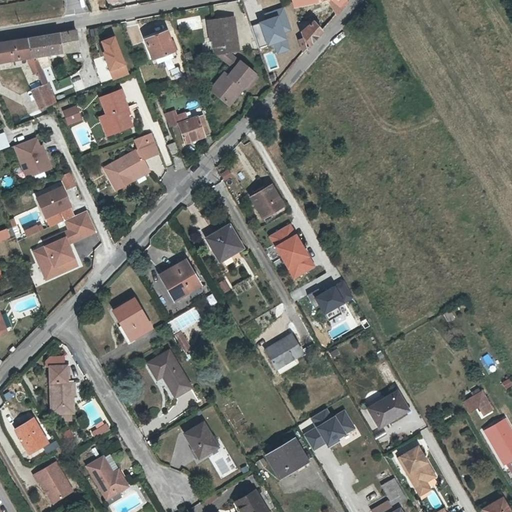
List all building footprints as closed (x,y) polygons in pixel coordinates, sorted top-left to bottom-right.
[(292,0),(295,10),(330,2),(331,4),(338,15),(349,2),(348,0),(292,0)] [(266,20),(251,25),(260,50),(274,45),(277,55),(291,50),(285,33),(291,30),(283,7),(263,14),(266,20)] [(206,20),(209,39),(213,39),(216,55),(241,52),(235,15),(206,20)] [(309,49),(325,32),(316,22),(307,29),(304,31),(303,32),(304,35),(308,45),(309,49)] [(77,31),(61,34),(64,52),(81,49),(77,31)] [(173,43),(168,32),(145,41),(153,61),(156,60),(172,54),(176,52),(173,43)] [(61,34),(29,39),(33,57),(38,57),(64,52),(61,34)] [(116,37),(102,42),(105,53),(103,53),(113,81),(130,75),(116,37)] [(33,57),(29,39),(0,43),(0,60),(0,63),(1,63),(9,62),(20,60),(29,58),(33,57)] [(209,39),(204,40),(206,57),(216,55),(213,39),(209,39)] [(191,51),(184,53),(187,61),(194,59),(191,51)] [(172,54),(156,60),(158,65),(174,59),(172,54)] [(231,64),(225,71),(229,74),(241,60),(234,54),(222,56),(231,64)] [(54,105),(33,57),(29,58),(41,86),(32,88),(40,110),(54,105)] [(59,103),(38,57),(33,57),(54,105),(59,103)] [(239,86),(242,88),(243,87),(246,89),(258,76),(254,73),(255,73),(241,60),(229,74),(225,71),(210,89),(225,102),(239,86)] [(228,104),(242,88),(239,86),(225,102),(228,104)] [(135,129),(132,118),(130,112),(132,111),(126,94),(107,100),(113,118),(111,118),(116,136),(135,129)] [(77,107),(63,111),(68,126),(82,121),(77,107)] [(171,127),(178,125),(188,121),(185,115),(179,117),(177,111),(167,115),(171,127)] [(205,137),(205,136),(203,132),(208,130),(202,116),(178,125),(186,144),(205,137)] [(116,136),(111,118),(105,120),(111,138),(116,136)] [(155,137),(149,139),(156,159),(161,157),(155,137)] [(131,178),(149,171),(145,163),(156,159),(149,139),(139,142),(141,149),(141,152),(139,154),(106,170),(117,191),(133,184),(131,178)] [(40,141),(14,153),(27,183),(53,171),(40,141)] [(185,167),(177,143),(172,145),(169,146),(176,168),(177,170),(185,167)] [(229,170),(221,174),(225,182),(234,178),(229,170)] [(77,184),(71,171),(62,175),(67,189),(77,184)] [(151,175),(149,171),(131,178),(133,184),(151,175)] [(275,181),(251,195),(264,218),(288,204),(275,181)] [(37,198),(46,218),(71,206),(63,187),(37,198)] [(46,218),(51,227),(65,220),(76,216),(71,206),(46,218)] [(65,220),(70,230),(44,242),(46,246),(34,252),(43,272),(55,266),(58,274),(78,265),(73,254),(68,256),(66,250),(70,248),(69,245),(69,243),(83,237),(77,223),(91,217),(88,210),(77,215),(76,216),(65,220)] [(77,223),(83,237),(97,231),(91,217),(77,223)] [(231,221),(206,236),(221,262),(247,247),(231,221)] [(292,222),(269,235),(294,280),(317,267),(292,222)] [(27,238),(40,232),(38,227),(38,226),(24,232),(27,238)] [(200,286),(185,262),(161,276),(176,300),(200,286)] [(55,266),(43,272),(46,279),(58,274),(55,266)] [(249,278),(239,286),(244,292),(254,285),(249,278)] [(223,279),(217,283),(223,293),(230,289),(223,279)] [(345,279),(315,295),(330,321),(343,313),(339,306),(355,297),(345,279)] [(212,294),(205,296),(208,305),(215,303),(212,294)] [(151,329),(134,300),(113,312),(130,341),(151,329)] [(294,331),(265,348),(278,370),(306,353),(294,331)] [(186,351),(192,348),(182,332),(177,335),(186,351)] [(147,364),(156,380),(163,376),(174,397),(190,388),(169,352),(147,364)] [(70,395),(70,374),(52,373),(52,411),(60,411),(70,411),(72,411),(73,395),(70,395)] [(464,402),(469,411),(478,406),(483,415),(492,410),(482,392),(464,402)] [(407,409),(397,393),(368,409),(379,428),(394,419),(393,417),(407,409)] [(314,426),(303,433),(314,451),(327,443),(328,446),(358,428),(346,408),(333,416),(328,407),(309,418),(314,426)] [(47,442),(34,420),(16,431),(29,453),(47,442)] [(511,439),(501,421),(480,432),(500,466),(503,464),(507,472),(511,469),(511,446),(508,441),(511,439)] [(94,437),(108,429),(105,424),(91,432),(94,437)] [(217,448),(203,424),(182,435),(196,460),(217,448)] [(66,445),(75,439),(68,428),(59,434),(66,445)] [(310,460),(296,436),(266,454),(279,478),(310,460)] [(421,455),(414,445),(395,457),(400,464),(402,462),(407,470),(404,472),(412,483),(417,491),(427,485),(424,480),(422,477),(431,471),(424,460),(422,461),(419,457),(421,455)] [(102,458),(114,479),(120,475),(121,475),(108,455),(102,458)] [(114,479),(101,457),(87,466),(106,498),(109,497),(117,492),(127,486),(120,475),(114,479)] [(40,482),(53,504),(73,492),(56,463),(34,476),(39,483),(40,482)] [(431,471),(422,477),(424,480),(433,474),(431,471)] [(372,511),(394,511),(400,509),(404,507),(400,501),(406,498),(401,491),(397,493),(390,481),(381,486),(390,500),(372,511)] [(427,485),(417,491),(418,493),(428,487),(427,485)] [(238,500),(242,508),(239,509),(240,511),(267,511),(255,490),(238,500)] [(117,492),(109,497),(113,502),(121,497),(117,492)] [(511,511),(503,498),(483,509),(484,511),(511,511)]
